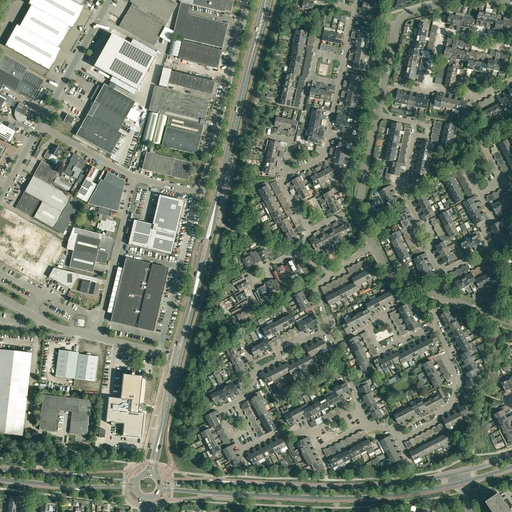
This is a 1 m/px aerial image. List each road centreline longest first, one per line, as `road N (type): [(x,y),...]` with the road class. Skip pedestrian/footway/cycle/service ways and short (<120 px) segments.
road 1 (secondary): [(177,356),(267,0)]
road 2 (secondary): [(160,491),(346,499),(463,483)]
road 3 (secondary): [(460,473),(347,488),(160,483)]
road 4 (unclassified): [(197,192),(247,0)]
road 5 (residential): [(399,439),(451,406),(456,376),(434,321)]
road 6 (residential): [(421,226),(404,190),(417,122),(378,114)]
road 7 (unclassified): [(40,125),(109,0)]
road 8 (secondary): [(135,482),(0,468)]
road 9 (secondary): [(0,479),(135,488)]
road 10 (secondary): [(150,474),(177,356)]
road 11 (residential): [(441,272),(487,256),(482,226),(492,219),(480,195)]
